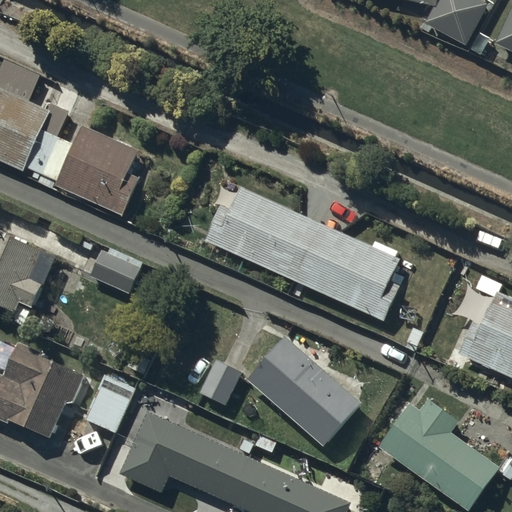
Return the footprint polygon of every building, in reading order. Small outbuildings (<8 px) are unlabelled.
[(488,1),(486,0),(437,0),(427,19),(466,40),(488,1)] [(511,4),(496,40),(511,47),(511,4)] [(41,72),(5,57),(0,69),(0,84),(30,97),(41,72)] [(48,108),(0,86),(0,157),(24,168),(27,163),(57,177),(55,181),(123,212),(140,174),(129,169),(139,146),(84,121),(75,141),(40,125),(48,108)] [(402,264),(245,192),(235,214),(225,209),(209,243),(387,326),(404,290),(393,285),(402,264)] [(48,254),(0,232),(0,310),(18,318),(23,305),(37,311),(47,289),(35,284),(48,254)] [(94,247),(86,243),(84,248),(92,251),(94,247)] [(145,273),(107,256),(96,280),(134,297),(145,273)] [(511,294),(498,288),(484,319),(476,315),(460,348),(511,372),(511,294)] [(426,336),(416,332),(410,345),(421,349),(426,336)] [(366,411),(290,344),(253,386),(329,453),(366,411)] [(90,379),(22,348),(7,382),(3,380),(0,387),(0,420),(52,444),(69,408),(76,411),(90,379)] [(149,361),(134,354),(128,368),(142,375),(149,361)] [(245,377),(222,366),(206,398),(230,410),(245,377)] [(139,390),(110,376),(89,420),(118,433),(139,390)] [(463,428),(432,406),(424,418),(414,411),(383,454),(463,511),(475,511),(503,474),(454,439),(463,428)] [(355,511),(357,509),(151,417),(122,480),(164,499),(171,482),(238,511),(355,511)] [(280,447),(265,440),(261,448),(276,455),(280,447)] [(255,448),(247,444),(243,452),(252,456),(255,448)] [(511,464),(502,476),(511,482),(511,464)]
